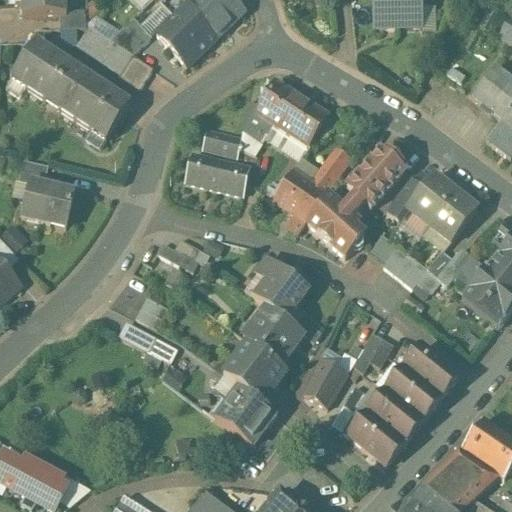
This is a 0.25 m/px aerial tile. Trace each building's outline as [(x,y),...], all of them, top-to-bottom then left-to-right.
[(65,0),(20,0),(21,23),(59,22),(66,22),(66,16),(65,0)] [(185,0),(150,0),(172,22),(185,10),(189,6),(185,1),(185,0)] [(195,0),(189,6),(185,10),(216,43),(244,15),(229,0),(195,0)] [(372,0),(373,31),(421,30),(420,0),(372,0)] [(185,10),(172,22),(154,38),(186,71),(216,43),(185,10)] [(84,16),(66,16),(66,22),(59,22),(59,35),(86,34),(84,16)] [(133,23),(109,45),(132,60),(151,42),(133,23)] [(511,29),(506,26),(499,38),(511,46),(511,29)] [(74,54),(118,81),(132,60),(109,45),(89,31),(74,54)] [(131,108),(35,45),(9,84),(105,147),(131,108)] [(153,74),(132,60),(118,81),(139,95),(153,74)] [(511,82),(495,70),(471,102),(501,125),(486,146),(510,164),(511,160),(511,82)] [(325,120),(276,88),(261,110),(257,116),(273,129),(274,129),(306,150),(325,120)] [(273,129),(257,116),(261,110),(246,107),(242,134),(262,147),(273,129)] [(241,143),(206,135),(202,152),(237,160),(241,143)] [(310,186),(293,175),(273,206),(295,221),(288,231),(298,237),(325,196),(349,164),(336,154),(324,170),(321,172),(310,186)] [(342,214),(326,200),(306,228),(345,262),(363,241),(354,233),(358,229),(351,222),(364,208),(370,214),(403,176),(398,171),(401,168),(388,157),(385,160),(380,155),(346,193),(355,200),(342,214)] [(249,173),(191,159),(185,186),(243,200),(249,173)] [(48,171),(22,165),(17,186),(28,189),(29,187),(43,191),(48,171)] [(417,201),(406,214),(407,215),(428,231),(455,197),(433,180),(417,201)] [(43,191),(29,187),(28,189),(21,222),(66,233),(74,198),(43,191)] [(417,201),(405,192),(385,217),(398,227),(407,215),(406,214),(417,201)] [(455,197),(428,231),(450,248),(477,214),(455,197)] [(498,227),(484,245),(495,254),(509,236),(498,227)] [(14,253),(27,244),(15,228),(3,237),(14,253)] [(511,242),(486,274),(486,275),(511,296),(511,242)] [(19,265),(0,244),(0,270),(6,277),(19,265)] [(200,254),(180,244),(174,254),(184,259),(194,265),(200,254)] [(174,254),(163,248),(157,258),(178,270),(184,259),(174,254)] [(416,268),(397,253),(383,271),(402,286),(416,268)] [(486,274),(461,254),(452,265),(436,284),(441,288),(446,292),(453,283),(468,296),(486,275),(486,274)] [(439,255),(424,273),(427,275),(436,283),(452,265),(439,255)] [(309,296),(268,265),(257,281),(266,287),(257,302),(248,296),(247,297),(267,312),(287,328),(309,296)] [(416,268),(402,286),(412,294),(417,287),(426,276),(416,268)] [(0,270),(0,307),(18,291),(6,277),(0,270)] [(436,283),(427,275),(426,276),(417,287),(431,299),(441,288),(436,284),(436,283)] [(511,296),(486,275),(468,296),(462,304),(496,333),(497,332),(494,329),(511,307),(511,296)] [(167,313),(146,302),(135,323),(156,334),(167,313)] [(287,328),(267,312),(243,344),(247,347),(279,371),(303,340),(295,334),(287,328)] [(322,337),(303,323),(295,334),(303,340),(314,348),(322,337)] [(156,343),(127,328),(120,342),(148,357),(156,343)] [(383,344),(372,339),(355,368),(353,371),(362,379),(370,367),(369,367),(383,344)] [(383,344),(369,367),(370,367),(380,373),(393,350),(383,344)] [(279,371),(247,347),(223,379),(239,392),(261,408),(285,376),(279,371)] [(458,382),(421,352),(402,374),(440,405),(458,382)] [(355,368),(346,363),(338,375),(347,380),(353,371),(355,368)] [(338,375),(320,364),(303,399),(327,413),(347,380),(338,375)] [(172,370),(164,382),(179,392),(187,380),(172,370)] [(440,405),(402,374),(384,397),(422,427),(440,405)] [(365,397),(355,391),(343,411),(353,417),(365,397)] [(261,408),(239,392),(215,424),(251,451),(275,419),(261,408)] [(384,397),(366,419),(404,450),(422,427),(384,397)] [(404,450),(366,419),(348,442),(385,472),(404,450)] [(511,446),(481,426),(460,456),(511,491),(511,446)] [(496,484),(458,458),(440,475),(473,504),(496,484)] [(62,480),(27,461),(22,472),(57,490),(62,480)] [(22,472),(4,462),(0,468),(0,487),(25,501),(35,506),(38,502),(54,511),(63,494),(57,490),(22,472)] [(465,511),(473,504),(440,475),(421,493),(442,511),(465,511)] [(294,510),(279,498),(267,511),(245,511),(215,490),(207,489),(202,496),(204,499),(222,511),(305,511),(298,506),(294,510)] [(442,511),(421,493),(411,503),(420,511),(442,511)] [(222,511),(204,499),(194,511),(222,511)] [(31,511),(35,506),(25,501),(21,509),(26,511),(31,511)] [(409,501),(399,511),(420,511),(411,503),(409,501)] [(138,511),(122,502),(116,511),(138,511)]
